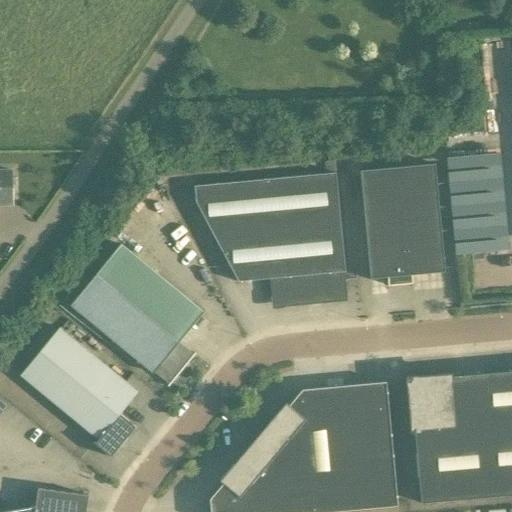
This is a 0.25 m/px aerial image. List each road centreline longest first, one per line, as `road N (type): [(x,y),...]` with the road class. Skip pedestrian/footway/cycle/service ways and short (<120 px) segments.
road 1 (unclassified): [(131,511),(241,374),(274,355),(511,335)]
road 2 (unclassified): [(0,276),(190,0)]
